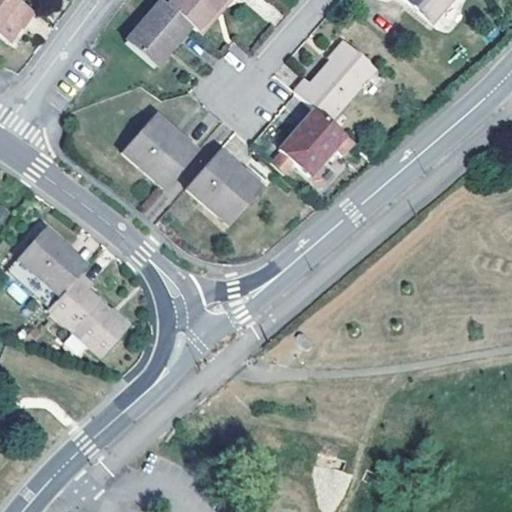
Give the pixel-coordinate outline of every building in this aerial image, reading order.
[(28,10),(13,0),(0,0),(0,38),(2,40),(14,24),(17,26),(28,10)] [(172,0),(167,7),(190,26),(196,31),(222,0),(172,0)] [(449,0),(403,0),(430,22),(449,0)] [(167,7),(160,1),(123,43),(153,68),(190,26),(167,7)] [(314,110),(328,123),(374,69),(343,43),(309,83),(303,79),(292,92),(314,110)] [(328,123),(314,110),(277,152),(308,178),(344,136),(328,123)] [(164,192),(198,153),(154,115),(120,154),(164,192)] [(220,152),(184,192),(227,228),(261,188),(220,152)] [(78,277),(85,268),(43,230),(17,260),(59,298),(78,277)] [(91,290),(78,277),(59,298),(48,311),(101,359),(128,329),(87,293),(91,290)]
